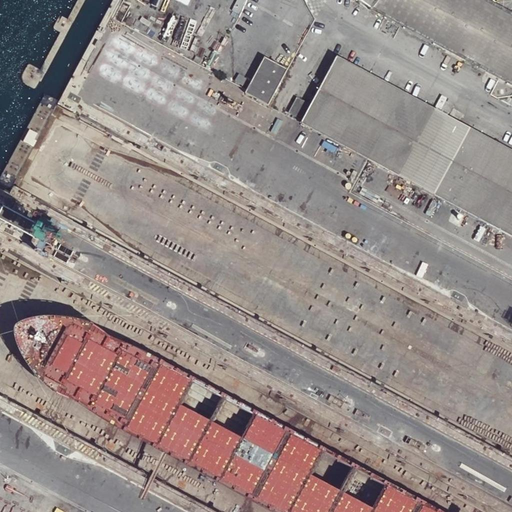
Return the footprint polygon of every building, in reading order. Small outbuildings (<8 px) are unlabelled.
[(511,81),(511,56),(507,65),(384,0),(354,0),(366,8),(509,87),(511,81)] [(384,0),(507,65),(511,56),(511,15),(483,0),(384,0)] [(185,33),(178,46),(199,56),(205,43),(185,33)] [(231,33),(220,54),(233,61),(244,40),(231,33)] [(245,93),(267,105),(286,69),(264,57),(247,90),(245,93)] [(511,151),(336,57),(302,124),(511,237),(511,151)] [(306,104),(296,99),(288,112),(298,118),(306,104)] [(0,223),(33,241),(39,229),(0,208),(0,223)] [(461,411),(507,432),(508,443),(501,449),(502,452),(504,450),(511,459),(511,357),(503,353),(492,341),(488,341),(402,303),(408,310),(404,318),(404,329),(398,335),(398,342),(403,337),(404,358),(400,362),(394,374),(440,393),(455,412),(461,411)]
